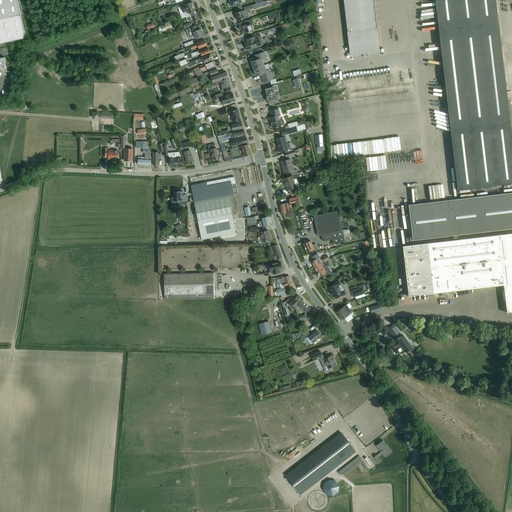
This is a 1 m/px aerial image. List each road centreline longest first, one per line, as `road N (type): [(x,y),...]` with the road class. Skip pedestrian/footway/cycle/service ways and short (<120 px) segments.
road 1 (unclassified): [(459,511),(416,456),(387,391),(292,263),(260,158)]
road 2 (unclassified): [(0,189),(50,171),(165,174),(260,158)]
road 3 (unclassified): [(260,158),(206,0)]
